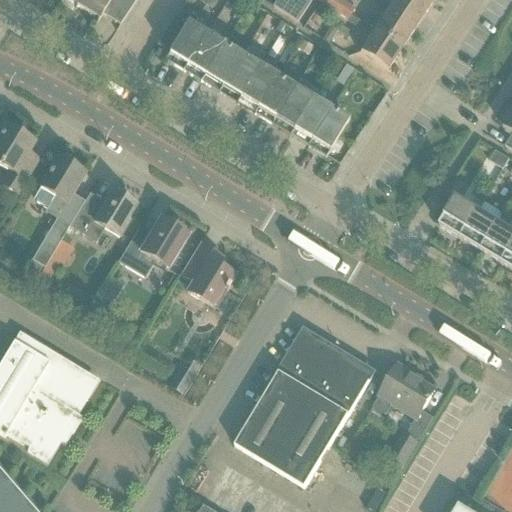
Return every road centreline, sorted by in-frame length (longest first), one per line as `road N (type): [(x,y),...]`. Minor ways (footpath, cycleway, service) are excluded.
road 1 (tertiary): [(311,247),(0,68)]
road 2 (unclassified): [(311,247),(148,511)]
road 3 (residential): [(337,208),(115,80)]
road 4 (residential): [(337,208),(474,0)]
road 5 (tertiary): [(511,372),(311,247)]
road 6 (residential): [(511,316),(337,208)]
road 7 (residential): [(115,80),(0,9)]
